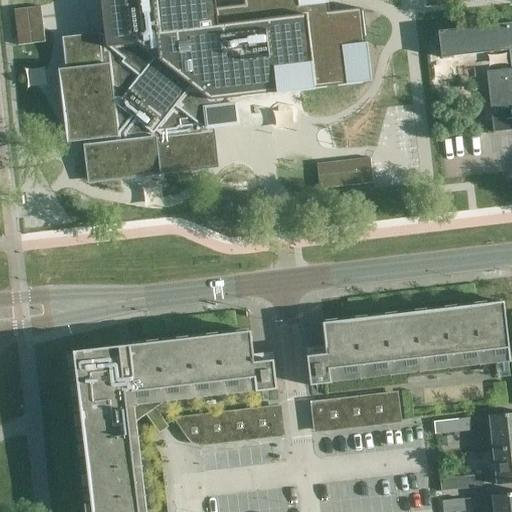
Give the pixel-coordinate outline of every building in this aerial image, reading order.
[(64,82),(65,97),(70,141),(85,140),(87,149),(90,181),(120,177),(166,172),(212,167),(217,166),(213,134),(208,134),(208,130),(207,126),(222,107),(224,105),(228,99),(300,91),(371,82),(362,9),(330,12),(328,0),(244,0),(245,6),(217,9),(216,0),(101,0),(106,36),(90,37),(86,38),(86,35),(74,36),(75,39),(66,40),(71,81),(64,82)] [(42,7),(14,10),(15,17),(18,38),(19,46),(46,43),(44,29),(43,19),(42,7)] [(511,50),(511,69),(487,72),(493,133),(511,131),(511,23),(439,32),(442,58),(511,50)] [(371,159),(317,165),(317,167),(318,170),(318,174),(319,180),(320,190),(373,184),(371,159)] [(505,303),(324,324),(327,355),(308,357),(311,387),(332,385),(332,383),(510,363),(511,363),(505,303)] [(255,364),(252,332),(74,353),(93,511),(147,511),(137,423),(147,416),(160,434),(164,431),(169,428),(157,409),(167,403),(257,392),(257,393),(278,391),(275,361),(255,364)] [(397,395),(313,405),(316,432),(400,422),(397,395)] [(179,420),(177,418),(176,418),(190,439),(193,442),(198,444),(203,444),(283,435),(280,408),(179,420)] [(511,483),(511,413),(490,416),(493,437),(495,437),(496,447),(494,448),(494,454),(497,454),(498,464),(496,465),(498,485),(511,483)] [(452,421),(454,433),(471,431),(470,419),(452,421)] [(436,435),(454,433),(452,421),(435,422),(436,435)] [(454,444),(452,436),(442,438),(443,446),(454,444)] [(464,478),(465,489),(483,487),(481,476),(464,478)] [(442,492),(465,489),(464,478),(441,480),(442,492)] [(511,511),(511,493),(493,496),(494,511),(511,511)] [(444,511),(462,511),(466,511),(465,500),(443,502),(444,511)]
